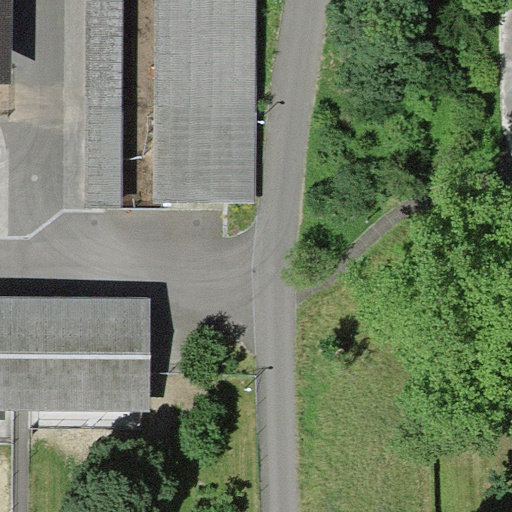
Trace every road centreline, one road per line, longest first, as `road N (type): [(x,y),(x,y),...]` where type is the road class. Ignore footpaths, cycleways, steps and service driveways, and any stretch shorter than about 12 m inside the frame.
road 1 (residential): [(305,0),(290,71),(278,261),(290,511)]
road 2 (track): [(0,262),(278,261)]
